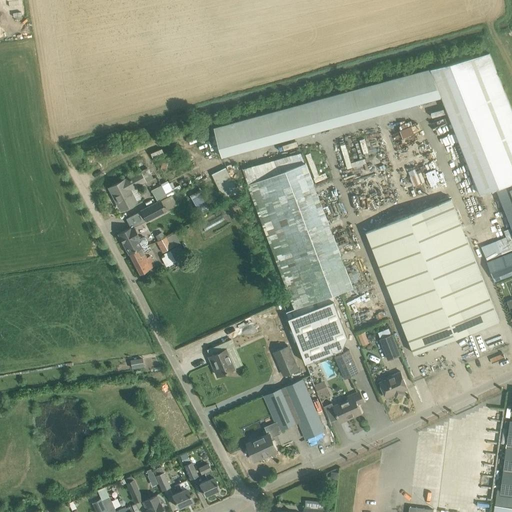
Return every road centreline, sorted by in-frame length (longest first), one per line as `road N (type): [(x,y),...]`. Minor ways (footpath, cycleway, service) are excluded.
road 1 (residential): [(242,508),(241,488),(61,148)]
road 2 (unclassified): [(242,508),(257,494),(511,378)]
